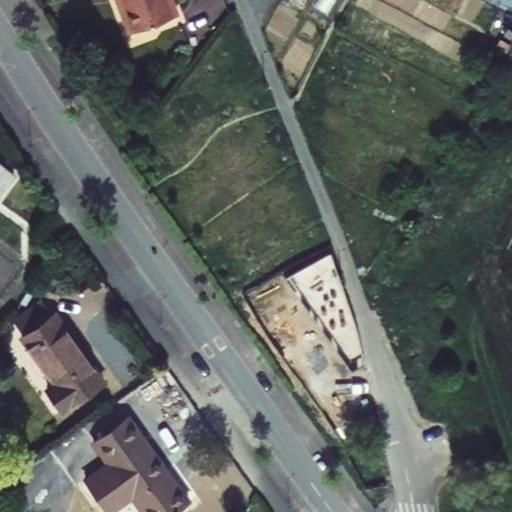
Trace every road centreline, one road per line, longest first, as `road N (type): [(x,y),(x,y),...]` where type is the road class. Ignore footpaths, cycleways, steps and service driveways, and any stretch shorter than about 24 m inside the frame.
road 1 (residential): [(0,35),(331,511)]
road 2 (residential): [(242,0),(364,315),(413,511)]
